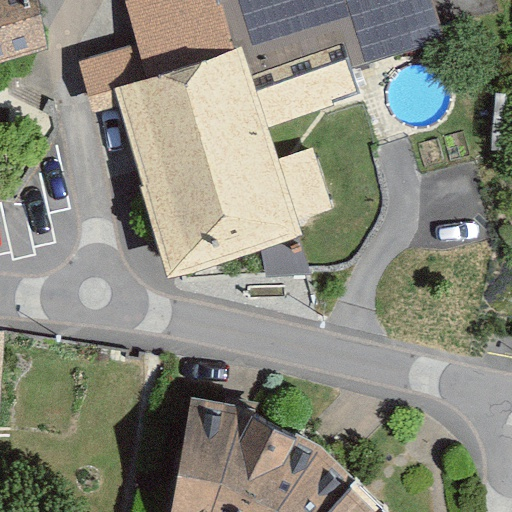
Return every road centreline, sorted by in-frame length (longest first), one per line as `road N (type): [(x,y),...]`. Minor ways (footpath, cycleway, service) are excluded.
road 1 (residential): [(511,408),(178,313),(95,298)]
road 2 (residential): [(64,0),(95,298)]
